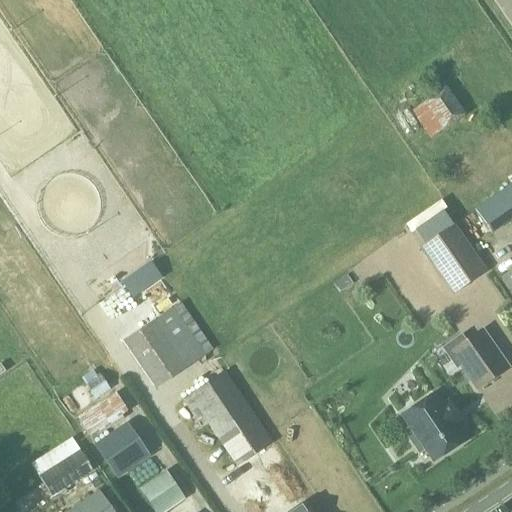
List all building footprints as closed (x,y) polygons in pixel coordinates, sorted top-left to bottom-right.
[(466,116),(447,87),(411,110),(431,139),(466,116)] [(491,235),(511,219),(511,185),(475,211),(491,235)] [(419,249),(453,296),(487,271),(454,225),(419,249)] [(159,280),(151,268),(123,288),(131,299),(159,280)] [(511,271),(501,278),(511,295),(511,271)] [(378,306),(387,320),(404,308),(394,294),(378,306)] [(124,343),(156,390),(213,351),(181,303),(172,309),(168,303),(148,317),(152,323),(124,343)] [(482,330),(450,353),(477,390),(509,368),(482,330)] [(196,422),(202,418),(235,468),(272,443),(224,373),(181,400),(196,422)] [(87,385),(95,401),(74,413),(87,436),(125,416),(104,376),(87,385)] [(433,395),(402,416),(410,428),(404,432),(418,454),(425,450),(433,462),(464,441),(456,428),(460,426),(452,415),(455,413),(447,402),(441,407),(433,395)] [(119,478),(153,456),(131,421),(96,444),(119,478)] [(52,498),(93,471),(80,451),(45,473),(43,471),(37,475),(52,498)] [(166,472),(140,490),(155,511),(166,511),(185,500),(166,472)] [(258,482),(230,493),(236,509),(264,497),(258,482)] [(112,511),(98,490),(65,511),(112,511)]
